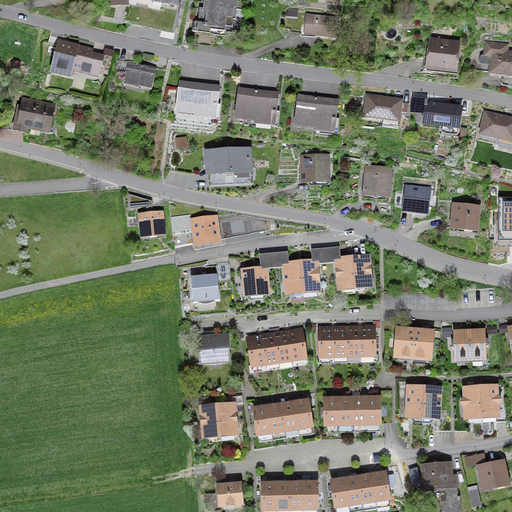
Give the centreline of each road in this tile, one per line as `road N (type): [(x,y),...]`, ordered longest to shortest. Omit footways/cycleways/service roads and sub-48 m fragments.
road 1 (residential): [(0,9),(153,48),(511,102)]
road 2 (residential): [(360,232),(162,260),(0,295)]
road 3 (residential): [(511,308),(476,317),(189,331)]
road 4 (residential): [(511,438),(404,455),(195,469)]
road 5 (unclassified): [(360,232),(127,180)]
road 6 (unclassified): [(511,277),(454,267),(360,232)]
road 7 (unclassified): [(127,180),(0,142)]
road 8 (residential): [(127,180),(0,192)]
